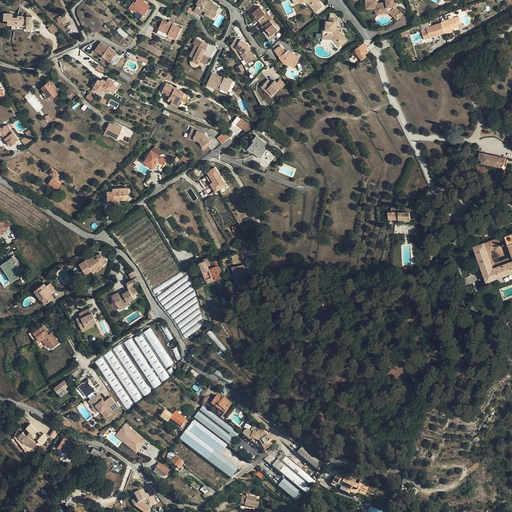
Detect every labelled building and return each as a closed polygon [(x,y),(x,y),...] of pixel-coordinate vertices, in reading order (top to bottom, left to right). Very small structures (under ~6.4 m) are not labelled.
[(150,6),(141,0),(136,0),(136,2),(134,1),(129,9),(141,20),(150,6)] [(211,12),(214,15),(219,6),(208,0),(197,0),(196,3),(198,4),(194,10),(200,14),(203,10),(206,12),(206,11),(210,14),(211,12)] [(317,0),(297,0),(298,1),(302,3),(303,1),(307,3),(312,9),(315,7),(318,10),(323,6),(317,0)] [(393,4),(392,0),(385,0),(386,1),(377,1),(376,0),(368,0),(370,7),(374,6),(374,8),(387,7),(394,12),(398,7),(395,6),(393,4)] [(262,27),(264,30),(266,29),(271,35),(278,29),(271,20),(273,19),(267,12),(265,13),(260,6),(258,8),(256,6),(251,11),(263,26),(262,27)] [(402,11),(398,7),(394,12),(387,7),(374,8),(375,12),(389,11),(397,17),(402,11)] [(30,21),(30,16),(17,15),(17,17),(13,17),(13,13),(4,12),(3,19),(7,19),(8,24),(12,24),(26,25),(26,29),(31,29),(32,21),(30,21)] [(59,16),(62,21),(62,22),(68,19),(65,13),(59,16)] [(328,16),(328,20),(328,22),(324,22),(324,27),(321,27),(321,33),(325,33),(325,35),(334,35),(340,43),(346,38),(342,32),(342,30),(341,29),(340,29),(339,30),(338,30),(336,28),(337,16),(328,16)] [(452,31),(452,30),(451,28),(454,27),(458,26),(457,24),(461,23),(458,16),(441,22),(445,32),(445,33),(452,31)] [(157,29),(155,32),(167,37),(168,36),(168,34),(177,38),(182,27),(173,23),(172,25),(168,23),(169,22),(163,20),(158,29),(157,29)] [(424,39),(445,32),(441,22),(426,27),(426,28),(421,29),(424,39)] [(60,29),(54,23),(49,27),(54,33),(60,29)] [(113,30),(107,24),(103,28),(109,35),(113,30)] [(117,31),(124,38),(127,35),(120,28),(117,31)] [(339,44),(340,43),(334,35),(325,35),(325,33),(321,33),(321,36),(332,37),(339,44)] [(235,38),(231,45),(235,48),(234,52),(241,61),(244,59),(247,63),(256,57),(248,46),(249,45),(240,40),(239,40),(235,38)] [(208,44),(196,39),(194,44),(196,45),(191,57),(194,58),(192,61),(191,63),(192,66),(194,67),(195,68),(198,68),(199,67),(201,66),(203,62),(207,64),(210,58),(203,54),(208,44)] [(108,46),(101,41),(95,50),(103,55),(102,56),(110,61),(117,52),(108,46)] [(286,53),(285,52),(280,45),(274,50),(279,57),(280,56),(284,61),(284,63),(290,65),(291,63),(296,65),(299,57),(289,52),(286,53)] [(363,46),(362,45),(359,45),(358,45),(357,47),(355,49),(357,52),(356,53),(361,60),(366,56),(365,54),(369,52),(366,48),(364,45),(363,46)] [(238,62),(235,63),(237,67),(236,67),(240,73),(245,70),(242,64),(241,64),(241,63),(239,64),(238,62)] [(338,62),(334,65),(338,71),(343,68),(338,62)] [(100,64),(97,66),(96,68),(101,73),(102,72),(105,69),(100,64)] [(221,78),(221,77),(212,73),(207,84),(219,90),(219,88),(227,91),(232,80),(224,76),(223,79),(221,78)] [(95,85),(103,90),(104,89),(109,92),(109,91),(110,90),(114,93),(118,87),(114,84),(115,81),(108,78),(107,80),(106,80),(104,78),(103,78),(100,80),(98,79),(95,84),(96,84),(95,85)] [(271,84),(267,80),(261,86),(266,91),(268,88),(274,94),(279,87),(281,89),(285,84),(280,79),(277,82),(274,80),(271,84)] [(56,89),(57,88),(50,80),(42,87),(45,90),(48,95),(52,99),(59,92),(56,89)] [(175,88),(175,87),(166,83),(163,89),(168,91),(167,94),(170,96),(168,99),(172,101),(172,100),(180,104),(182,99),(183,97),(188,99),(190,94),(180,90),(175,88)] [(253,127),(242,119),(237,124),(247,132),(253,127)] [(109,123),(103,134),(116,141),(122,129),(109,123)] [(8,124),(0,127),(0,134),(2,134),(6,132),(8,135),(5,137),(11,145),(18,139),(9,127),(8,124)] [(212,143),(209,138),(207,136),(201,133),(202,132),(192,128),(190,134),(195,136),(194,138),(198,140),(198,141),(202,147),(202,146),(204,149),(209,145),(212,143)] [(28,129),(25,131),(31,140),(34,138),(28,129)] [(231,136),(223,133),(218,138),(223,143),(231,136)] [(31,141),(27,135),(21,140),(25,145),(31,141)] [(257,136),(254,139),(255,141),(249,148),(253,151),(255,149),(261,155),(269,146),(257,136)] [(160,156),(164,151),(159,149),(155,146),(152,151),(151,150),(144,162),(154,168),(158,161),(163,164),(166,159),(160,156)] [(483,153),(481,160),(481,162),(507,168),(508,162),(505,161),(506,157),(483,152),(483,153)] [(209,184),(214,193),(226,186),(216,167),(206,172),(212,183),(209,184)] [(53,169),(51,171),(50,173),(54,176),(49,183),(57,188),(61,183),(57,180),(61,175),(58,173),(58,172),(53,169)] [(128,187),(118,188),(113,188),(113,190),(110,190),(109,190),(109,193),(108,193),(108,201),(114,201),(114,199),(119,199),(129,198),(128,187)] [(397,205),(391,205),(391,211),(388,211),(389,219),(418,219),(417,206),(410,205),(410,207),(404,207),(404,211),(397,211),(397,205)] [(13,224),(7,218),(3,220),(6,227),(13,224)] [(511,232),(475,246),(487,281),(511,272),(511,232)] [(97,268),(102,265),(100,261),(103,259),(100,253),(96,255),(97,256),(94,258),(93,257),(92,255),(84,261),(80,263),(79,263),(85,273),(91,270),(92,271),(97,268)] [(23,272),(13,257),(8,260),(2,264),(12,280),(23,272)] [(224,277),(219,259),(214,261),(219,278),(224,277)] [(209,269),(207,264),(206,260),(203,261),(200,262),(203,271),(209,269)] [(246,278),(241,263),(235,265),(239,280),(246,278)] [(211,277),(212,277),(210,271),(209,269),(203,271),(206,279),(211,277)] [(139,280),(134,271),(129,273),(131,277),(132,279),(130,280),(126,282),(128,286),(127,287),(129,289),(123,293),(119,295),(117,292),(111,295),(118,307),(128,301),(134,298),(132,294),(136,292),(132,284),(139,280)] [(157,296),(185,338),(202,327),(199,321),(208,315),(184,278),(157,296)] [(56,289),(51,282),(46,285),(44,283),(38,287),(41,289),(39,290),(44,297),(41,299),(45,304),(54,297),(52,294),(50,292),(53,291),(56,289)] [(40,300),(41,299),(44,297),(39,290),(41,289),(38,287),(33,291),(40,300)] [(129,304),(128,301),(118,307),(120,310),(129,304)] [(80,316),(76,318),(81,328),(93,322),(96,321),(90,308),(83,311),(84,314),(80,316)] [(83,331),(95,325),(93,322),(81,328),(83,331)] [(132,337),(124,342),(152,389),(162,383),(161,382),(170,377),(165,369),(173,364),(151,327),(142,332),(142,333),(133,338),(132,337)] [(210,330),(207,333),(223,351),(226,349),(210,330)] [(103,356),(95,361),(125,410),(134,404),(133,403),(143,397),(151,392),(121,343),(111,349),(112,350),(103,355),(103,356)] [(20,353),(16,355),(20,366),(24,365),(20,353)] [(85,397),(95,390),(88,379),(78,386),(85,397)] [(69,385),(64,380),(54,388),(61,396),(67,391),(64,388),(69,385)] [(98,392),(89,398),(93,404),(96,402),(100,407),(105,415),(119,406),(111,395),(105,399),(104,400),(103,398),(98,392)] [(218,394),(215,399),(211,404),(215,407),(224,414),(231,404),(218,394)] [(213,410),(215,407),(211,404),(215,399),(209,395),(204,402),(213,410)] [(249,408),(242,402),(239,406),(245,412),(249,408)] [(217,467),(232,446),(230,445),(240,433),(203,405),(194,417),(195,418),(179,439),(217,467)] [(186,420),(175,412),(172,415),(165,410),(165,411),(160,417),(167,422),(170,419),(181,427),(186,420)] [(139,422),(141,420),(130,411),(126,414),(128,416),(129,414),(139,422)] [(33,434),(35,433),(37,430),(30,423),(26,427),(26,428),(30,431),(26,435),(22,432),(20,434),(17,431),(16,433),(14,436),(27,453),(28,452),(33,452),(35,450),(32,447),(36,443),(39,440),(37,439),(33,434)] [(128,428),(124,425),(119,432),(124,437),(124,438),(127,440),(128,440),(130,441),(129,443),(138,450),(145,441),(128,428)] [(242,433),(264,451),(270,447),(272,445),(270,441),(271,440),(268,435),(266,436),(264,433),(262,432),(258,431),(257,431),(252,429),(251,430),(246,428),(242,433)] [(49,436),(54,439),(58,433),(53,430),(49,436)] [(39,437),(37,439),(39,440),(42,444),(48,437),(44,432),(39,437)] [(137,452),(138,450),(129,443),(130,441),(128,440),(127,440),(124,438),(124,437),(119,432),(116,435),(137,452)] [(70,455),(72,452),(77,445),(64,437),(58,447),(70,455)] [(232,446),(217,467),(231,478),(238,468),(240,469),(248,459),(232,446)] [(97,456),(100,451),(93,447),(90,452),(97,456)] [(311,451),(309,453),(302,447),(297,453),(319,471),(325,463),(311,451)] [(306,493),(316,481),(283,453),(272,466),(306,493)] [(181,461),(174,456),(170,462),(177,466),(181,461)] [(155,469),(163,476),(164,476),(169,470),(159,463),(155,469)] [(301,504),(307,497),(267,463),(261,470),(301,504)] [(153,471),(162,478),(163,476),(155,469),(153,471)] [(335,474),(332,484),(340,486),(343,477),(335,474)] [(192,503),(197,496),(175,479),(170,485),(192,503)] [(145,497),(144,491),(135,496),(139,507),(141,508),(139,511),(140,511),(149,511),(153,509),(152,507),(157,504),(154,497),(148,500),(147,496),(145,497)] [(239,508),(256,511),(257,507),(258,502),(255,501),(256,497),(242,494),(239,508)] [(197,496),(192,503),(195,504),(199,505),(201,504),(203,503),(205,502),(197,496)]
